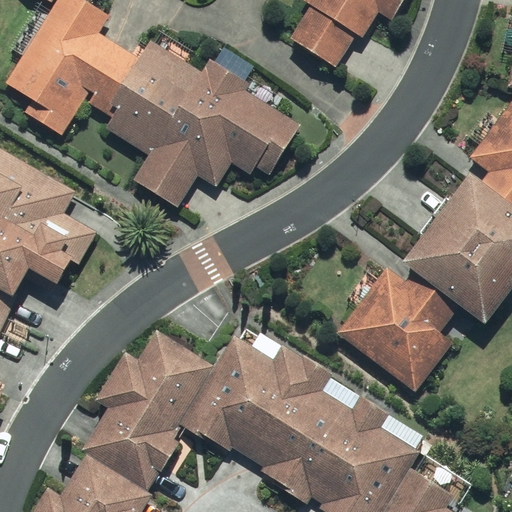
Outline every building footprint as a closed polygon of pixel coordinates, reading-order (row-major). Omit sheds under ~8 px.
[(107,20),(74,0),(54,0),(50,7),(1,86),(28,103),(20,116),(58,140),(81,103),(111,121),(103,133),(143,157),(128,183),(173,211),(192,180),(213,193),(233,161),(264,180),(295,129),(243,96),(247,89),(206,63),(198,76),(147,45),(137,61),(97,37),(107,20)] [(300,0),(296,7),(305,12),(285,44),(330,72),(350,39),(359,45),(376,17),(387,24),(402,0),(300,0)] [(511,101),(465,164),(483,177),(473,190),(462,182),(397,267),(410,277),(404,285),(384,270),(334,336),(411,395),(448,346),(434,336),(453,312),(479,332),(511,288),(511,101)] [(0,299),(5,303),(20,277),(47,292),(64,261),(75,266),(93,235),(60,215),(72,196),(0,155),(0,299)] [(265,368),(227,344),(207,375),(152,341),(135,369),(119,360),(91,404),(104,412),(75,458),(78,460),(53,499),(45,494),(33,511),(144,511),(192,435),(315,511),(440,511),(447,502),(401,473),(411,458),(373,434),(380,423),(353,406),(346,418),(314,398),(323,382),(275,353),(265,368)]
